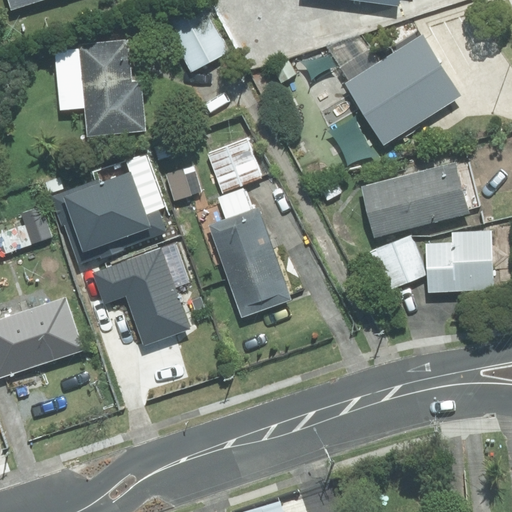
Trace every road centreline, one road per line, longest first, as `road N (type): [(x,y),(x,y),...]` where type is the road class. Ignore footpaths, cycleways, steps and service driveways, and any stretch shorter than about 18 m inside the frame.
road 1 (secondary): [(212,445),(352,388),(511,350)]
road 2 (secondary): [(511,398),(402,408),(212,445)]
road 3 (secondary): [(212,445),(72,511)]
